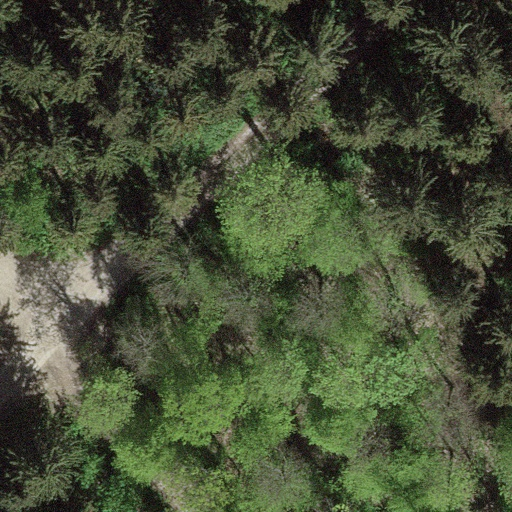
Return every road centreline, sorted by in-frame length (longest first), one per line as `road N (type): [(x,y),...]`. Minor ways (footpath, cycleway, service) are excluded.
road 1 (track): [(39,339),(382,0)]
road 2 (track): [(39,339),(190,511)]
